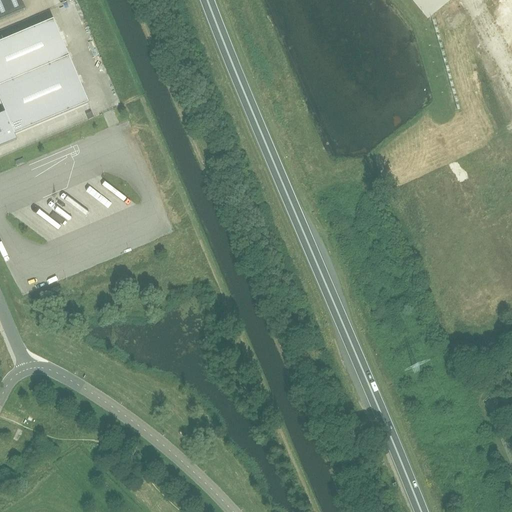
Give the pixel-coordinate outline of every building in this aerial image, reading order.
[(0,0),(0,20),(25,10),(20,0),(0,0)] [(511,0),(482,0),(444,22),(511,144),(511,0)] [(88,104),(68,57),(53,21),(0,43),(0,101),(4,113),(0,114),(0,147),(17,140),(14,135),(88,104)] [(96,86),(91,88),(100,112),(105,110),(96,86)] [(499,311),(511,304),(511,299),(510,295),(495,302),(499,311)]
